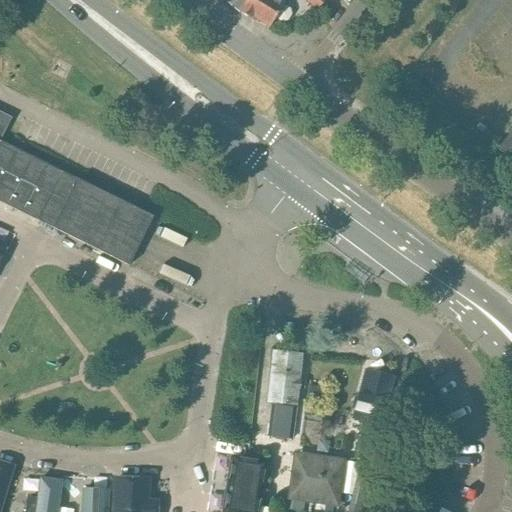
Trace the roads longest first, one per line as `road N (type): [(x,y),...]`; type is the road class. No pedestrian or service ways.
road 1 (residential): [(254,263),(304,294),(388,313),(440,339),(472,381),(495,447),(486,511)]
road 2 (unclassified): [(0,95),(155,173),(253,236)]
road 3 (tertiary): [(297,179),(75,0)]
road 4 (residential): [(511,241),(293,82)]
road 5 (tertiary): [(511,337),(297,179)]
road 6 (residential): [(213,328),(36,246),(15,263),(0,298)]
road 7 (residential): [(0,443),(49,465),(169,464),(194,452)]
road 8 (residential): [(293,82),(179,0)]
road 9 (residential): [(194,452),(213,328)]
